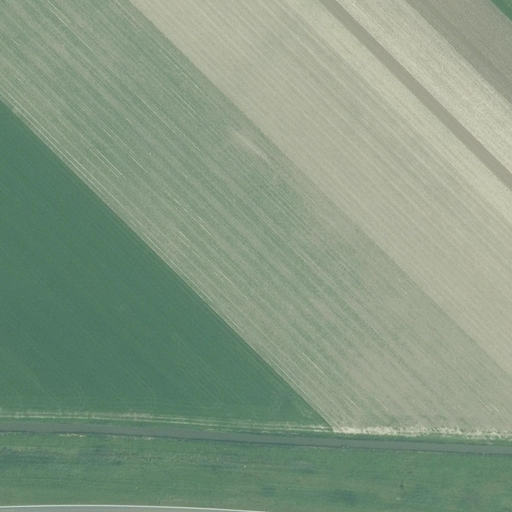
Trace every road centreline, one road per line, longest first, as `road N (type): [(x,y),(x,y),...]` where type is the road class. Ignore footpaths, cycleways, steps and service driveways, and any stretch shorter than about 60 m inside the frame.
road 1 (track): [(0,415),(511,437)]
road 2 (trunk): [(179,511),(37,511)]
